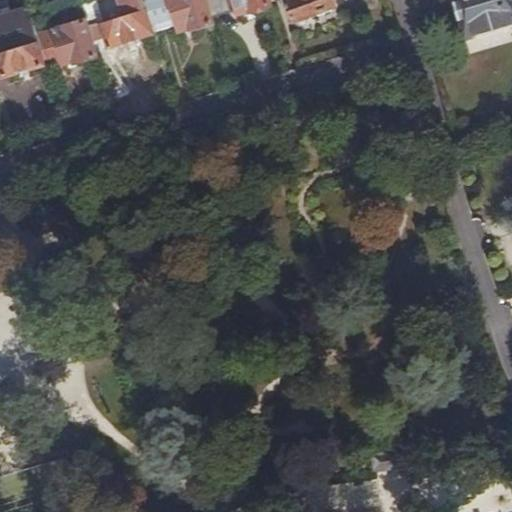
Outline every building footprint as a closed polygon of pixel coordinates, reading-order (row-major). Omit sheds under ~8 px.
[(143,0),(119,0),(124,16),(102,23),(109,45),(153,32),(143,0)] [(213,22),(211,15),(206,0),(143,0),(153,32),(178,25),(179,30),(190,27),(191,28),(213,22)] [(271,5),(269,0),(206,0),(211,15),(237,6),(239,14),(251,10),(252,11),(271,5)] [(288,0),(296,20),(337,4),(335,0),(288,0)] [(511,0),(454,0),(466,38),(511,24),(511,0)] [(0,27),(31,18),(30,10),(0,18),(0,27)] [(31,18),(0,27),(0,77),(45,63),(37,34),(31,18)] [(86,19),(37,34),(45,63),(46,66),(64,62),(65,64),(75,61),(75,62),(97,55),(86,19)] [(511,210),(490,217),(505,266),(511,263),(511,210)] [(400,449),(375,452),(376,466),(402,464),(400,449)]
